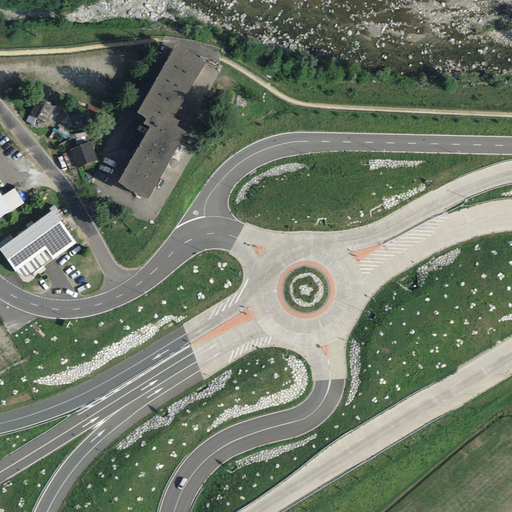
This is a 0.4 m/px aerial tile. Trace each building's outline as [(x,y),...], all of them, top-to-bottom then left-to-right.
[(149,131),(117,187),(147,204),(186,137),(176,131),(179,125),(174,122),(206,67),(176,50),(134,123),(149,131)] [(55,109),(37,101),(31,116),(37,119),(49,124),(55,109)] [(34,126),(37,119),(31,116),(28,115),(25,122),(34,126)] [(74,127),(83,127),(83,118),(75,117),(74,127)] [(91,144),(70,152),(77,170),(98,162),(91,144)] [(15,190),(0,199),(9,214),(24,205),(15,190)] [(0,219),(9,214),(0,199),(0,198),(0,219)] [(53,213),(0,250),(0,253),(15,275),(17,274),(18,275),(19,276),(22,277),(25,277),(27,277),(29,277),(51,261),(52,263),(76,246),(53,213)] [(511,511),(511,496),(493,511),(511,511)]
